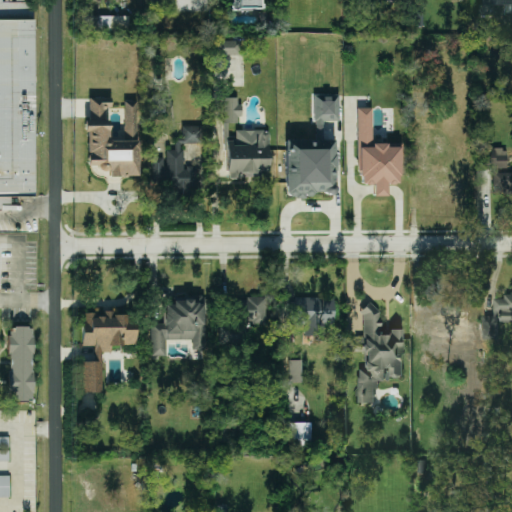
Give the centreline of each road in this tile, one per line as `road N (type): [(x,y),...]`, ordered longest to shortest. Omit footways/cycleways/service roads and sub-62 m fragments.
road 1 (residential): [(57,511),(55,0)]
road 2 (residential): [(511,242),(59,247)]
